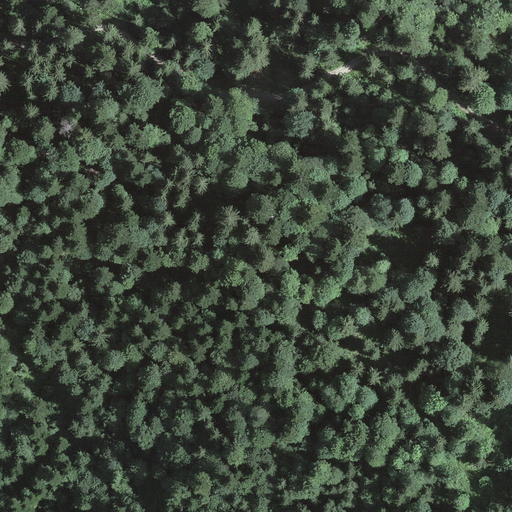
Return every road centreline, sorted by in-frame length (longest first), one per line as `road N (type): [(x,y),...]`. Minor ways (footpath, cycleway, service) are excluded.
road 1 (track): [(511,128),(413,63),(385,54),(286,98),(196,83),(134,39),(77,28),(19,50),(0,41)]
road 2 (track): [(363,511),(370,396),(380,373),(393,361),(511,319)]
road 3 (track): [(511,245),(413,100),(389,81),(342,68)]
